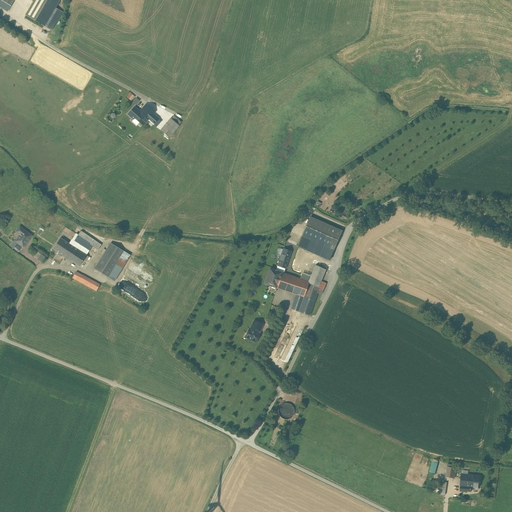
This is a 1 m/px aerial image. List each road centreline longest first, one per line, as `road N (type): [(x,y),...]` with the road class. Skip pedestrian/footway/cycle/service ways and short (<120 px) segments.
road 1 (unclassified): [(511,201),(417,193),(350,228),(338,274),(248,442)]
road 2 (unclassified): [(0,338),(248,442)]
road 3 (unclassified): [(0,11),(167,110)]
road 4 (unclassified): [(248,442),(388,511)]
road 5 (track): [(116,384),(66,511)]
